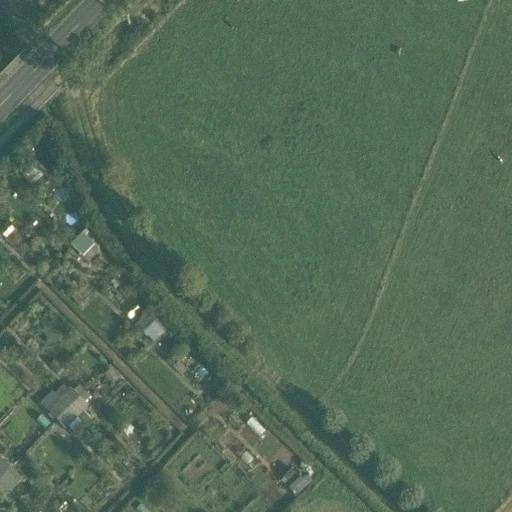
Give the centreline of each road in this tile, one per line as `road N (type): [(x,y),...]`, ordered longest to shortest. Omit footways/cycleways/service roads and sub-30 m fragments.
road 1 (track): [(398,511),(161,273),(121,214),(53,51)]
road 2 (secondary): [(103,0),(0,108)]
